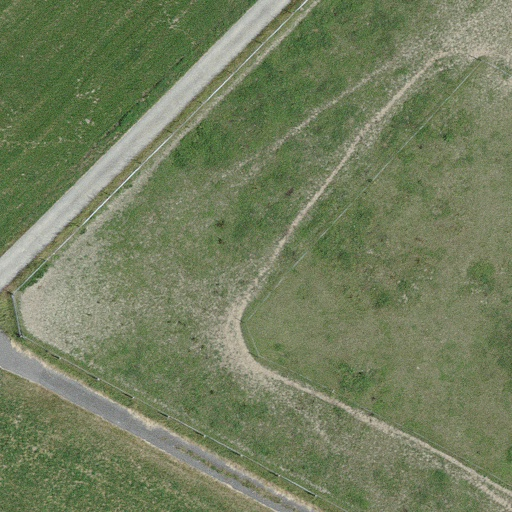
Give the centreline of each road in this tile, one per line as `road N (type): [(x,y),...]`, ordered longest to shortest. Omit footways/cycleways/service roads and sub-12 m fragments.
road 1 (track): [(280,0),(0,280)]
road 2 (track): [(297,511),(0,351)]
